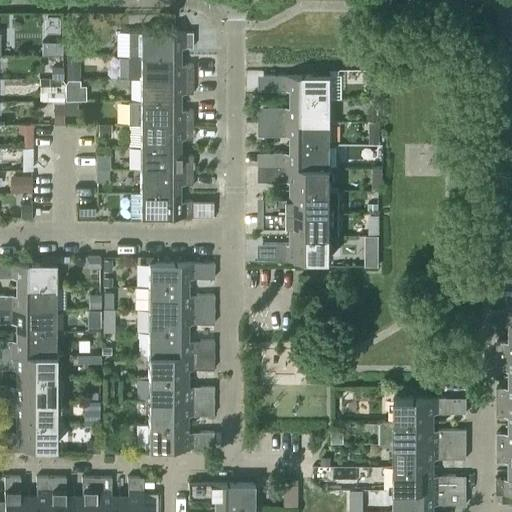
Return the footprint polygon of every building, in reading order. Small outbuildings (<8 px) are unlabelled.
[(79,30),(66,30),(66,32),(66,39),(79,39),(79,30)] [(141,30),(141,54),(177,55),(177,46),(192,46),(192,30),(141,30)] [(41,40),(41,52),(61,53),(61,41),(41,40)] [(140,77),(140,78),(193,77),(193,63),(177,63),(177,55),(141,54),(129,54),(128,77),(140,77)] [(51,66),(51,77),(62,77),(62,66),(51,66)] [(79,67),(66,67),(66,78),(79,78),(79,67)] [(378,68),(365,68),(365,77),(378,77),(378,68)] [(294,97),(331,97),(331,73),(278,73),(278,89),(294,89),(294,97)] [(140,78),(140,100),(177,100),(177,92),(193,92),(193,77),(140,78)] [(39,79),(39,81),(39,83),(39,90),(55,90),(55,89),(55,85),(54,84),(52,83),(51,81),(50,81),(50,79),(49,78),(48,78),(44,78),(42,78),(40,78),(39,79)] [(64,82),(64,100),(79,99),(79,78),(66,79),(64,82)] [(63,91),(39,91),(39,100),(63,100),(63,91)] [(331,120),(331,97),(294,97),(294,105),(278,105),(278,120),(331,120)] [(140,123),(192,123),(192,108),(177,108),(177,100),(140,100),(128,100),(128,123),(140,123)] [(77,101),(64,101),(64,113),(77,113),(77,101)] [(63,102),(53,102),(53,123),(63,122),(63,102)] [(330,143),(331,120),(278,120),(278,135),(294,135),(294,143),(330,143)] [(379,120),(368,120),(369,142),(379,142),(379,120)] [(97,123),(97,136),(113,136),(113,123),(97,123)] [(140,123),(140,145),(177,145),(177,137),(192,137),(192,123),(140,123)] [(330,165),(330,143),(294,143),(294,151),(278,151),(278,165),(330,165)] [(140,145),(140,168),(192,168),(192,154),(177,154),(177,145),(140,145)] [(31,146),(22,146),(22,169),(31,169),(31,146)] [(109,153),(95,153),(95,167),(109,167),(109,153)] [(330,187),(330,165),(278,165),(278,180),(294,180),(294,188),(338,189),(338,187),(330,187)] [(383,166),(372,166),(372,187),(383,187),(383,166)] [(96,168),(96,180),(108,180),(108,168),(96,168)] [(192,168),(140,168),(140,191),(176,191),(177,183),(192,183),(192,168)] [(31,174),(10,174),(10,191),(31,191),(31,174)] [(338,211),(338,189),(294,188),(294,196),(278,196),(278,211),(338,211)] [(379,189),(366,189),(366,206),(379,206),(379,189)] [(176,191),(140,191),(129,191),(129,215),(130,215),(139,215),(192,215),(192,199),(176,199),(176,191)] [(20,203),(20,216),(31,216),(31,203),(20,203)] [(79,215),(95,215),(95,205),(79,205),(79,215)] [(338,211),(278,211),(278,226),(294,226),(294,234),(330,234),(338,234),(338,211)] [(369,213),(369,234),(377,234),(377,213),(369,213)] [(330,258),(330,234),(294,234),(294,242),(264,242),(263,257),(330,258)] [(377,234),(369,234),(361,234),(361,250),(377,250),(377,234)] [(86,255),(86,266),(100,266),(100,255),(99,255),(93,255),(86,255)] [(111,258),(102,258),(102,270),(111,270),(111,258)] [(0,277),(19,277),(19,285),(56,285),(56,261),(0,260),(0,277)] [(148,261),(148,285),(184,285),(184,277),(214,277),(214,261),(148,261)] [(111,276),(102,276),(102,285),(111,285),(111,276)] [(0,307),(56,308),(56,285),(19,285),(19,293),(0,292),(0,307)] [(184,285),(148,285),(148,307),(214,308),(214,293),(184,293),(184,285)] [(507,308),(497,308),(497,324),(511,324),(511,290),(507,290),(507,308)] [(112,291),(103,291),(103,307),(112,307),(112,291)] [(99,293),(87,293),(87,307),(99,307),(99,293)] [(56,330),(56,308),(0,307),(0,322),(19,322),(19,331),(56,330)] [(148,330),(184,330),(184,322),(214,322),(214,308),(148,307),(148,330)] [(114,308),(103,308),(103,330),(113,330),(114,308)] [(99,309),(87,309),(87,325),(99,325),(99,309)] [(0,338),(0,353),(56,353),(56,330),(19,331),(19,339),(0,338)] [(184,330),(148,330),(148,353),(214,353),(214,338),(184,338),(184,330)] [(511,340),(497,340),(497,355),(511,354),(511,340)] [(0,367),(19,368),(19,376),(56,376),(56,353),(0,353),(0,367)] [(100,353),(76,353),(76,362),(100,361),(100,353)] [(214,353),(148,353),(148,376),(185,376),(185,368),(214,368),(214,353)] [(511,354),(497,355),(497,369),(511,369),(511,354)] [(0,398),(56,399),(56,376),(19,376),(19,384),(0,383),(0,398)] [(185,376),(148,376),(148,399),(214,399),(214,384),(185,384),(185,376)] [(511,385),(497,386),(496,400),(511,400),(511,385)] [(97,390),(86,390),(86,399),(97,399),(97,390)] [(393,420),(429,420),(429,412),(466,412),(466,397),(393,396),(393,420)] [(0,413),(19,414),(19,422),(56,422),(56,399),(0,398),(0,413)] [(214,399),(148,399),(149,422),(185,422),(185,414),(214,414),(214,399)] [(511,400),(496,400),(496,415),(511,414),(511,400)] [(99,411),(83,411),(83,422),(98,422),(99,411)] [(429,420),(393,420),(379,420),(379,443),(393,443),(465,444),(465,429),(429,429),(429,420)] [(56,422),(19,422),(19,429),(0,429),(0,445),(56,445),(56,422)] [(185,430),(185,422),(149,422),(148,425),(136,425),(136,442),(140,445),(149,445),(149,446),(214,446),(214,430),(185,430)] [(511,429),(511,431),(496,431),(496,446),(511,445),(511,429)] [(342,430),(332,430),(332,441),(342,441),(342,430)] [(99,439),(86,439),(86,451),(99,451),(99,439)] [(113,440),(103,440),(103,450),(113,450),(113,440)] [(393,466),(429,466),(429,458),(465,458),(465,444),(393,443),(393,466)] [(511,445),(496,446),(496,460),(511,460),(511,445)] [(429,466),(393,466),(393,489),(465,489),(465,474),(429,474),(429,466)] [(3,511),(26,511),(27,495),(19,495),(19,475),(4,475),(3,511)] [(36,495),(27,495),(26,511),(50,511),(50,475),(36,475),(36,495)] [(64,475),(50,475),(50,511),(72,511),(73,496),(64,496),(64,475)] [(72,511),(95,511),(96,475),(81,475),(81,496),(73,496),(72,511)] [(95,511),(118,511),(118,496),(111,496),(111,475),(96,475),(95,511)] [(127,496),(118,496),(118,511),(156,511),(157,491),(143,491),(143,475),(140,475),(127,475),(127,496)] [(511,475),(496,476),(496,492),(511,492),(511,475)] [(217,497),(217,505),(254,506),(254,482),(188,481),(188,497),(217,497)] [(297,484),(283,484),(283,507),(297,507),(297,484)] [(393,511),(429,511),(429,504),(445,504),(465,504),(465,489),(393,489),(393,511)] [(349,511),(358,511),(358,500),(349,500),(349,505),(349,511)]
